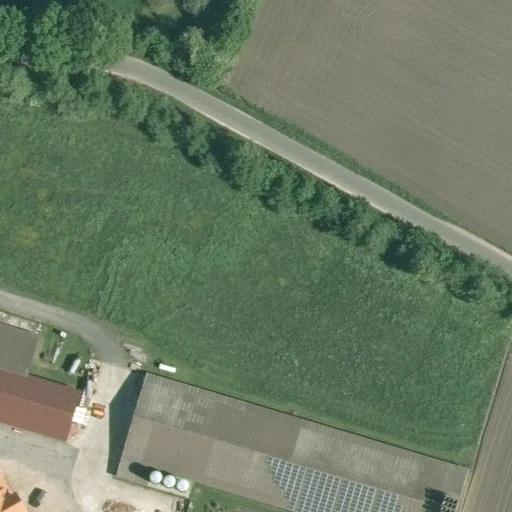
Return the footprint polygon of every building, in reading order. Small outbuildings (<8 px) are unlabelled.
[(36,332),(0,322),(0,365),(25,372),(36,332)] [(25,372),(0,365),(0,416),(66,435),(80,387),(25,372)] [(457,511),(469,473),(147,376),(117,477),(135,482),(141,464),(301,511),(457,511)] [(8,473),(0,470),(0,511),(44,511),(52,487),(50,486),(51,484),(8,471),(8,473)] [(159,474),(156,473),(154,474),(152,475),(151,478),(151,481),(152,482),(153,483),(154,483),(156,484),(158,484),(159,483),(160,482),(161,481),(161,480),(162,479),(162,478),(161,476),(161,475),(159,474)] [(170,477),(168,477),(167,478),(166,479),(165,480),(164,482),(165,485),(166,486),(167,487),(170,488),(172,487),(174,486),(175,485),(176,482),(175,479),(173,478),(172,477),(170,477)] [(188,490),(189,489),(189,486),(189,484),(188,483),(187,482),(186,481),(183,481),(181,482),(179,483),(179,484),(178,485),(178,487),(179,490),(181,491),(182,492),(184,492),(185,492),(187,491),(188,490)]
